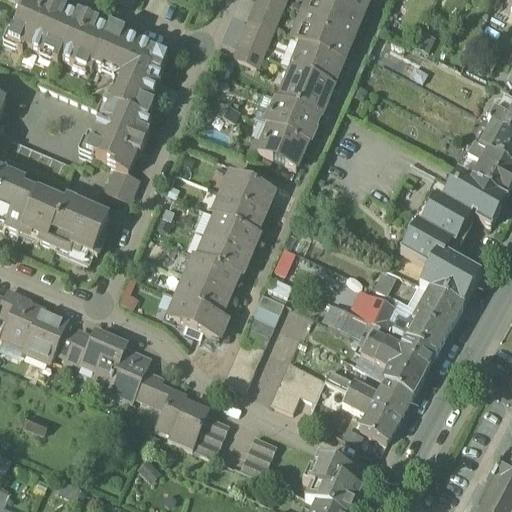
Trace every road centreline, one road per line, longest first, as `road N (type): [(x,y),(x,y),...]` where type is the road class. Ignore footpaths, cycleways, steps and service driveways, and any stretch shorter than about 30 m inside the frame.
road 1 (residential): [(405,488),(257,424),(209,396),(160,343),(100,315)]
road 2 (residential): [(100,315),(201,53)]
road 3 (residential): [(511,289),(405,488)]
road 4 (residential): [(66,0),(201,53)]
